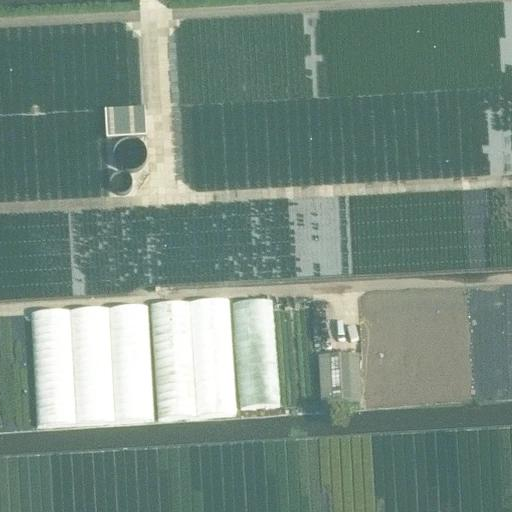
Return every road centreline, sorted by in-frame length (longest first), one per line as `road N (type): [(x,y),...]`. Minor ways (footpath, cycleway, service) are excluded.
road 1 (track): [(511,181),(180,199),(164,185),(153,15),(0,24)]
road 2 (track): [(0,309),(511,280)]
road 3 (track): [(153,15),(442,0)]
